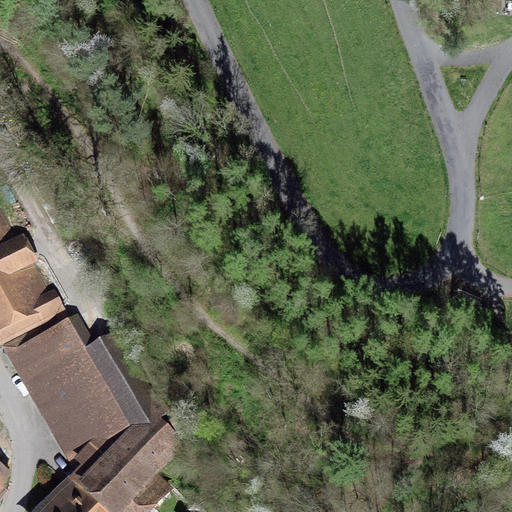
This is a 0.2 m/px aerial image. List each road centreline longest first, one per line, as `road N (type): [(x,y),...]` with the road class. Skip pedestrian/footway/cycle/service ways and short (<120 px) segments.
road 1 (track): [(501,288),(504,379),(482,431),(446,461),(395,464),(204,314),(46,76),(0,42)]
road 2 (tertiary): [(458,153),(462,224),(452,254),(416,284),(362,282),(321,241),(195,0)]
road 3 (tertiary): [(0,379),(25,438),(12,511)]
